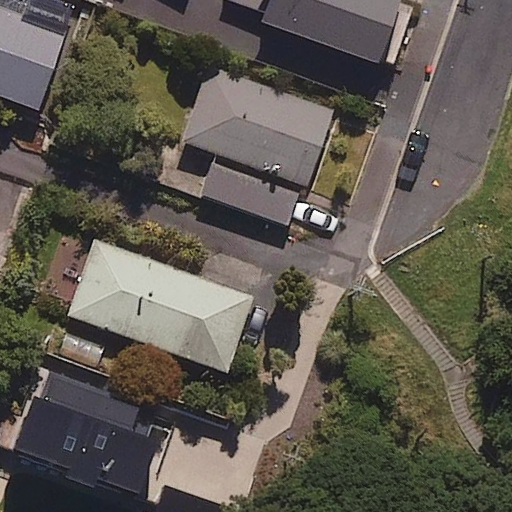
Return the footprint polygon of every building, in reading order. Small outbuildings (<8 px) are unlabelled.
[(219,0),(219,1),(255,14),(252,20),(367,64),(391,0),(219,0)] [(60,31),(0,9),(0,98),(32,110),(60,31)] [(328,111),(208,69),(182,143),(213,154),(199,195),(288,226),(328,111)] [(249,298),(92,241),(65,315),(221,373),(249,298)] [(105,342),(50,323),(38,357),(93,376),(105,342)] [(18,407),(0,400),(0,450),(119,494),(147,418),(30,376),(18,407)]
